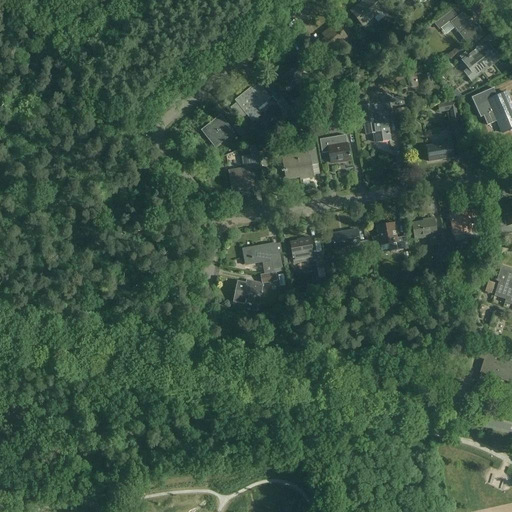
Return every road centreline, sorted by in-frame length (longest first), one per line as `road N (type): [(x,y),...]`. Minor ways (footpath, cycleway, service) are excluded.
road 1 (tertiary): [(511,428),(192,372)]
road 2 (unclassified): [(218,222),(160,143),(158,128),(318,0)]
road 3 (residential): [(218,222),(511,172)]
road 4 (tertiary): [(192,372),(0,334)]
road 5 (unclassified): [(192,372),(218,222)]
